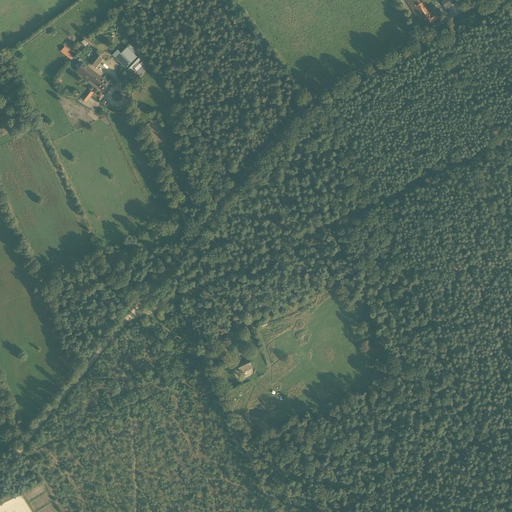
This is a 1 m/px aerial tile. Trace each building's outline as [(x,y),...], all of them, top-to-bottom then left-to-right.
[(419,21),(422,19),(429,13),(420,0),(405,0),(407,3),(419,21)] [(443,0),(441,2),(443,4),(445,9),(451,6),(447,0),(443,0)] [(436,19),(443,15),(439,9),(433,14),(436,19)] [(436,19),(433,14),(431,12),(429,13),(422,19),(427,25),(436,19)] [(84,47),(88,43),(84,39),(80,42),(84,47)] [(74,57),(67,52),(68,49),(64,46),(60,51),(71,60),(74,57)] [(129,71),(133,68),(136,64),(133,61),(137,57),(128,47),(117,58),(122,64),(125,66),(124,67),(129,71)] [(97,54),(92,61),(98,66),(102,60),(97,54)] [(97,86),(102,79),(82,64),(76,71),(89,80),(97,86)] [(155,81),(159,79),(150,65),(146,67),(155,81)] [(103,91),(109,84),(102,79),(97,86),(98,87),(103,91)] [(86,102),(93,94),(90,92),(83,99),(86,102)] [(16,116),(23,112),(17,99),(9,102),(16,116)] [(240,371),(251,366),(248,359),(237,365),(240,371)]
